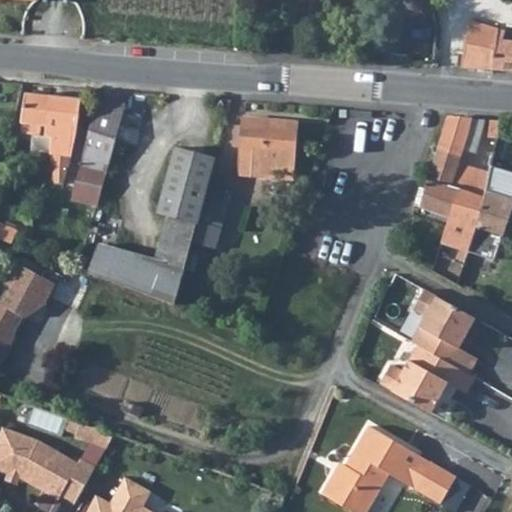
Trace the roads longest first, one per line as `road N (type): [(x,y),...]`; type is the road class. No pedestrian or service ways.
road 1 (secondary): [(0,55),(511,97)]
road 2 (track): [(66,278),(29,377),(237,455),(278,453),(299,437)]
